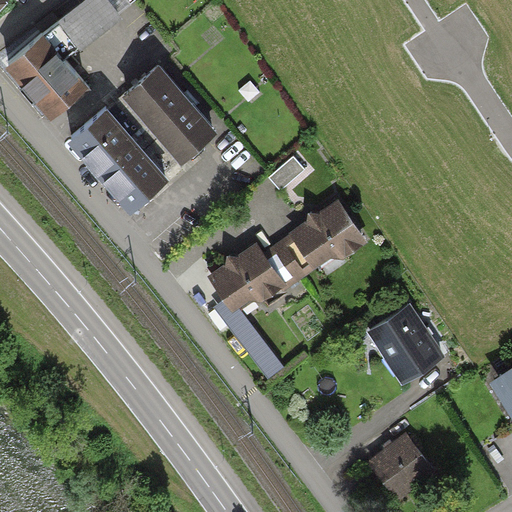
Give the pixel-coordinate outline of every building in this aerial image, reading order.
[(131,12),(122,0),(84,0),(67,12),(88,42),(131,12)] [(96,82),(54,27),(13,59),(56,113),(96,82)] [(215,130),(159,65),(118,100),(174,165),(215,130)] [(174,165),(118,100),(75,136),(131,202),(174,165)] [(298,152),(270,173),(283,189),(310,169),(298,152)] [(371,238),(344,196),(268,244),(263,237),(210,271),(235,311),(292,274),(299,284),(371,238)] [(122,213),(132,224),(147,212),(137,200),(122,213)] [(450,358),(416,303),(372,331),(406,385),(450,358)] [(511,366),(494,377),(511,406),(511,366)] [(435,462),(409,430),(373,459),(400,491),(435,462)]
